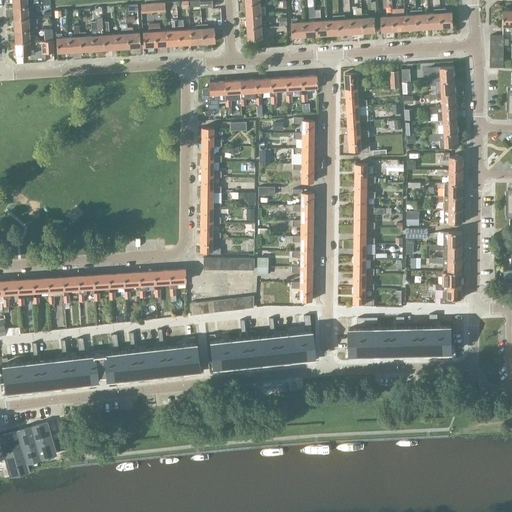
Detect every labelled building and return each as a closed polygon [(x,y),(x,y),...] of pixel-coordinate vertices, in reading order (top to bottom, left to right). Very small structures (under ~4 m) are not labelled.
[(246,15),(261,14),(260,8),(264,8),(263,2),(245,3),(246,15)] [(13,18),(31,17),(31,12),(27,12),(27,6),(12,7),(13,18)] [(361,13),(361,10),(361,7),(355,7),(356,17),(350,18),(351,32),(363,31),(362,13),(361,13)] [(429,27),(441,26),(440,8),(434,8),(434,12),(428,13),(429,27)] [(440,8),(441,26),(453,25),(452,11),(445,12),(445,8),(440,8)] [(429,27),(428,13),(422,13),(421,9),(416,10),(417,28),(429,27)] [(511,39),(511,9),(503,9),(503,25),(511,25),(511,39)] [(405,28),(417,28),(416,10),(410,10),(411,14),(404,14),(405,28)] [(381,30),(393,29),(392,11),(385,12),(385,16),(380,16),(381,30)] [(398,11),(392,11),(393,29),(405,28),(404,14),(398,15),(398,11)] [(374,16),(369,17),(368,17),(368,13),(362,13),(363,31),(375,30),(374,16)] [(265,26),(265,20),(261,20),(261,14),(246,15),(247,27),(265,26)] [(351,32),(350,18),(344,18),(344,14),(338,15),(339,33),(351,32)] [(328,33),(339,33),(338,15),(333,15),(333,19),(327,19),(328,33)] [(304,35),(316,34),(315,16),(309,17),(309,21),(303,21),(304,35)] [(328,33),(327,19),(321,20),(320,16),(315,16),(316,34),(328,33)] [(36,18),(31,18),(31,17),(13,18),(14,30),(28,29),(28,23),(31,23),(36,23),(36,18)] [(304,35),(303,21),(297,21),(297,18),(291,18),(291,22),(292,36),(304,35)] [(116,48),(115,34),(109,34),(108,30),(107,21),(102,22),(103,31),(104,48),(116,48)] [(92,49),(104,48),(103,31),(102,31),(101,24),(96,25),(96,31),(97,31),(97,35),(91,35),(92,49)] [(139,46),(139,32),(132,33),(132,29),(131,24),(126,24),(126,29),(127,47),(139,46)] [(190,43),(202,42),(201,24),(195,24),(195,28),(189,29),(190,43)] [(201,24),(202,42),(214,41),(213,27),(207,28),(207,24),(201,24)] [(68,51),(80,50),(79,32),(78,25),(73,25),(73,33),(74,37),(67,37),(68,51)] [(190,43),(189,29),(183,29),(183,25),(177,26),(178,43),(190,43)] [(166,44),(178,43),(177,26),(172,26),(172,30),(166,30),(166,44)] [(265,31),(265,26),(247,27),(248,39),(262,38),(262,32),(265,31)] [(142,46),(155,45),(154,27),(148,28),(148,31),(141,32),(142,46)] [(159,27),(154,27),(155,45),(166,44),(166,30),(160,31),(159,27)] [(28,29),(14,30),(15,42),(33,41),(32,35),(28,35),(28,29)] [(50,30),(41,29),(41,38),(49,38),(50,30)] [(116,48),(127,47),(126,29),(121,29),(121,33),(115,34),(116,48)] [(92,49),(91,35),(85,36),(85,32),(79,32),(80,50),(92,49)] [(68,51),(67,37),(61,37),(61,34),(55,34),(56,38),(55,38),(56,52),(68,51)] [(52,40),(41,41),(41,46),(41,53),(53,52),(52,40)] [(33,47),(36,47),(41,46),(41,41),(38,41),(35,41),(33,41),(15,42),(15,54),(33,53),(33,47)] [(453,65),(427,67),(428,80),(441,79),(454,78),(453,65)] [(357,87),(357,90),(365,89),(365,84),(357,84),(356,71),(345,72),(346,88),(357,87)] [(391,87),(399,87),(398,71),(390,71),(391,87)] [(299,75),(300,87),(305,87),(316,86),(315,74),(299,75)] [(290,88),(300,87),(299,75),(284,76),(285,88),(285,95),(286,102),(291,101),(290,94),(290,88)] [(276,89),(285,88),(284,76),(269,77),(270,89),(271,103),(276,102),(275,96),(276,96),(276,89)] [(256,104),(260,103),(260,96),(260,90),(270,89),(269,77),(254,78),(255,90),(255,98),(256,104)] [(255,98),(255,90),(254,78),(239,79),(240,91),(240,105),(245,104),(245,99),(255,98)] [(456,84),(454,84),(454,78),(441,79),(428,80),(421,80),(422,85),(436,85),(436,93),(456,92),(456,84)] [(232,92),(240,91),(239,79),(224,80),(224,93),(225,106),(230,105),(230,98),(232,98),(232,92)] [(217,93),(224,93),(224,80),(208,81),(209,87),(202,88),(204,107),(218,108),(217,93)] [(358,99),(357,90),(357,87),(346,88),(347,103),(358,102),(358,105),(366,104),(366,99),(358,99)] [(442,106),(455,105),(457,105),(456,92),(436,93),(429,93),(430,98),(437,98),(442,98),(442,106)] [(359,114),(358,105),(358,102),(347,103),(348,118),(359,118),(359,120),(367,120),(367,115),(359,114)] [(438,119),(456,118),(455,105),(442,106),(430,106),(430,113),(437,112),(438,119)] [(415,118),(414,108),(403,109),(404,119),(415,118)] [(302,118),(302,117),(302,116),(302,117),(293,117),(293,121),(301,122),(301,132),(301,134),(313,134),(313,119),(302,118)] [(360,130),(359,120),(359,118),(348,118),(349,134),(360,133),(360,136),(372,135),(372,130),(360,130)] [(444,132),(457,131),(456,118),(438,119),(431,120),(431,124),(438,124),(438,125),(443,125),(444,132)] [(229,122),(229,130),(245,130),(245,121),(229,122)] [(212,142),(212,145),(220,145),(221,139),(212,139),(213,127),(201,127),(201,142),(212,142)] [(445,146),(458,145),(457,131),(444,132),(439,133),(439,132),(432,133),(428,133),(429,140),(439,140),(440,146),(445,146)] [(301,134),(301,132),(293,132),(293,137),(301,138),(301,147),(301,150),(312,150),(313,134),(301,134)] [(361,145),(360,136),(360,133),(349,134),(350,149),(361,149),(361,151),(370,150),(369,145),(361,145)] [(212,155),(212,145),(212,142),(201,142),(201,158),(212,158),(212,160),(220,161),(220,155),(212,155)] [(301,150),(301,147),(293,147),(293,152),(301,153),(301,163),(301,165),(312,165),(312,150),(301,150)] [(270,163),(270,148),(259,148),(259,163),(270,163)] [(462,169),(462,155),(449,155),(449,169),(462,169)] [(212,170),(212,160),(212,158),(201,158),(201,173),(212,173),(212,176),(220,176),(220,170),(212,170)] [(301,165),(301,163),(293,163),(293,168),(301,168),(301,181),(312,181),(312,165),(301,165)] [(367,178),(367,181),(375,181),(375,176),(367,175),(367,163),(355,163),(355,178),(367,178)] [(462,182),(462,169),(449,169),(449,182),(462,182)] [(212,186),(212,176),(212,173),(201,173),(200,188),(212,188),(212,191),(220,191),(220,186),(212,186)] [(366,191),(367,181),(367,178),(355,178),(355,193),(366,193),(366,197),(374,197),(375,192),(366,191)] [(462,195),(462,182),(449,182),(444,182),(437,181),(437,186),(444,187),(443,195),(449,195),(462,195)] [(273,195),(274,187),(257,186),(257,194),(273,195)] [(211,201),(212,191),(212,188),(200,188),(200,204),(211,204),(211,206),(219,207),(220,201),(211,201)] [(300,206),(312,207),(312,191),(301,191),(301,188),(301,189),(292,188),(292,194),(300,194),(300,204),(300,206)] [(254,192),(237,192),(237,198),(242,198),(248,204),(254,204),(254,192)] [(366,206),(366,197),(366,193),(355,193),(355,209),(366,209),(366,212),(374,212),(384,213),(384,207),(374,207),(366,206)] [(462,208),(462,195),(449,195),(443,195),(437,195),(434,195),(433,200),(443,200),(443,208),(449,208),(462,208)] [(406,207),(417,207),(417,199),(406,199),(406,207)] [(211,216),(211,206),(211,204),(200,204),(200,219),(211,219),(211,222),(219,222),(219,217),(211,216)] [(300,222),(311,222),(312,207),(300,206),(300,204),(292,204),(292,205),(285,204),(285,209),(292,210),(292,209),(300,210),(300,220),(300,222)] [(443,208),(443,222),(462,222),(462,208),(449,208),(443,208)] [(366,221),(366,212),(366,209),(355,209),(355,224),(366,224),(366,227),(374,227),(374,222),(366,221)] [(407,210),(406,224),(419,224),(419,210),(407,210)] [(211,232),(211,222),(211,219),(200,219),(200,234),(211,235),(211,237),(219,237),(219,232),(211,232)] [(311,222),(300,222),(300,220),(292,219),(292,224),(300,225),(300,235),(300,237),(311,238),(311,222)] [(366,237),(366,227),(366,224),(355,224),(354,240),(366,240),(366,243),(374,243),(374,238),(366,237)] [(427,236),(427,228),(427,227),(406,227),(406,236),(427,236)] [(448,244),(461,244),(462,231),(448,231),(443,231),(443,244),(448,244)] [(211,247),(211,237),(211,235),(200,234),(200,250),(210,250),(210,253),(211,253),(211,252),(219,252),(219,248),(211,247)] [(300,237),(300,235),(292,235),(292,236),(284,236),(284,240),(296,241),(300,242),(300,250),(300,253),(311,253),(311,238),(300,237)] [(366,252),(366,243),(366,240),(354,240),(354,255),(366,255),(365,258),(374,258),(374,253),(366,252)] [(443,257),(448,257),(461,257),(461,244),(448,244),(443,244),(436,244),(429,244),(429,249),(436,249),(443,249),(443,257)] [(300,253),(300,250),(292,250),(292,255),(300,256),(300,266),(299,268),(311,268),(311,253),(300,253)] [(365,267),(365,258),(366,255),(354,255),(354,270),(365,271),(365,273),(374,274),(374,268),(365,267)] [(267,265),(268,256),(257,256),(256,265),(267,265)] [(436,257),(429,257),(429,262),(436,262),(443,262),(442,270),(443,270),(448,271),(461,271),(461,257),(448,257),(443,257),(436,257)] [(267,275),(267,265),(256,265),(256,274),(267,275)] [(299,268),(300,266),(291,265),(291,271),(299,271),(299,281),(299,283),(311,284),(311,268),(299,268)] [(185,280),(184,268),(168,269),(169,281),(169,287),(170,294),(175,294),(174,287),(176,287),(176,281),(185,280)] [(154,282),(169,281),(168,269),(153,270),(154,282)] [(146,283),(154,282),(153,270),(138,271),(139,283),(138,283),(139,290),(140,296),(144,296),(144,290),(146,290),(146,283)] [(365,283),(365,273),(365,271),(354,270),(354,286),(365,286),(365,289),(373,289),(373,284),(365,283)] [(442,275),(442,283),(443,283),(461,284),(461,271),(448,271),(443,270),(442,270),(436,270),(436,275),(442,275)] [(139,283),(138,271),(123,272),(123,284),(138,283),(139,283)] [(108,285),(123,284),(123,272),(107,273),(108,285)] [(97,286),(108,285),(107,273),(92,274),(93,286),(93,292),(94,299),(99,299),(98,292),(97,286)] [(93,286),(92,274),(77,275),(78,287),(78,294),(79,300),(84,300),(83,294),(85,294),(85,287),(93,286)] [(66,288),(78,287),(77,275),(62,276),(63,288),(63,295),(64,302),(68,301),(68,294),(67,294),(67,293),(66,293),(66,288)] [(47,289),(63,288),(62,276),(47,277),(47,289)] [(32,290),(47,289),(47,277),(32,278),(32,290)] [(17,291),(32,290),(32,278),(16,279),(17,291)] [(8,292),(17,291),(16,279),(1,280),(2,292),(3,306),(8,305),(8,298),(8,292)] [(299,283),(299,281),(291,281),(291,286),(299,287),(299,306),(303,306),(303,299),(310,299),(311,284),(299,283)] [(461,297),(461,284),(443,283),(442,283),(436,283),(435,288),(442,288),(442,297),(440,297),(440,302),(454,303),(455,297),(461,297)] [(365,298),(365,289),(365,286),(354,286),(354,302),(364,302),(364,304),(373,304),(373,299),(365,298)] [(349,327),(349,354),(366,353),(366,351),(369,351),(373,351),(373,353),(451,351),(451,325),(435,325),(435,329),(365,331),(365,327),(349,327)] [(209,341),(212,367),(290,359),(290,356),(294,356),(297,356),(297,358),(313,357),(311,330),(295,332),(295,336),(225,343),(225,339),(209,341)] [(1,364),(4,391),(97,380),(96,375),(102,375),(105,374),(106,379),(121,378),(198,369),(195,343),(179,344),(180,348),(138,353),(137,349),(118,351),(114,352),(82,355),(78,356),(59,358),(60,362),(18,367),(17,363),(1,364)] [(26,461),(39,457),(55,453),(46,422),(0,434),(0,441),(9,475),(28,470),(26,461)] [(76,430),(70,432),(73,440),(73,441),(79,439),(76,430)]
